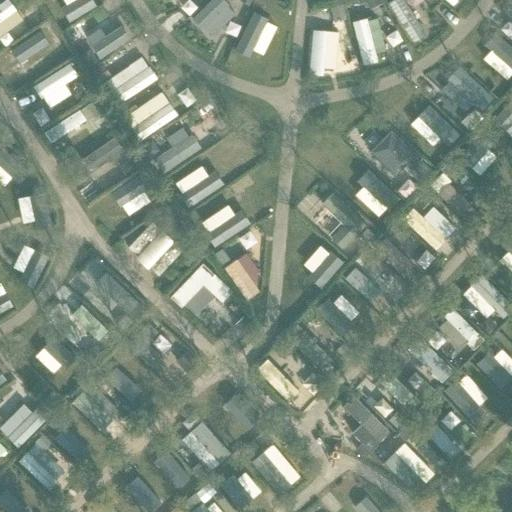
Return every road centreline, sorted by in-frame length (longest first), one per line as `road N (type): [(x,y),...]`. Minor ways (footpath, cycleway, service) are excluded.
road 1 (unknown): [(291,423),(316,416),(346,388),(511,208)]
road 2 (unknown): [(511,434),(438,506),(406,507)]
